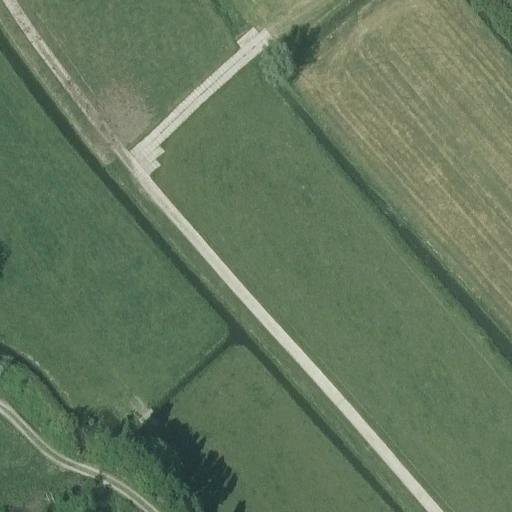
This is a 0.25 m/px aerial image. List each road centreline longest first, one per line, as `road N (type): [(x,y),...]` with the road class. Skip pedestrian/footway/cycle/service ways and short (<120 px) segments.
road 1 (track): [(433,511),(129,162)]
road 2 (track): [(129,162),(41,50),(13,0)]
road 3 (track): [(129,162),(276,29)]
